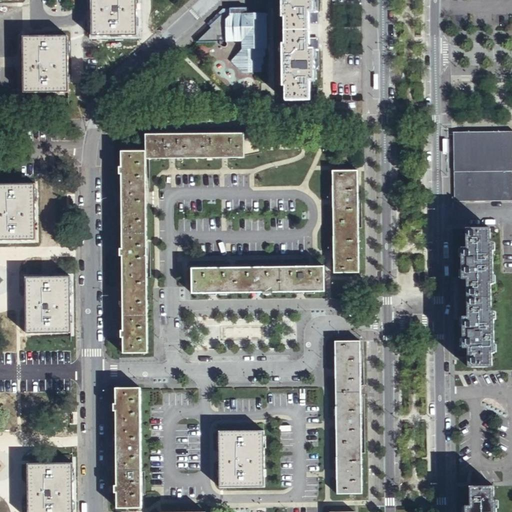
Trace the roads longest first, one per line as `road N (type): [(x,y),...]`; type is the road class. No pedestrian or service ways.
road 1 (residential): [(209,0),(121,78),(93,131),(90,369)]
road 2 (residential): [(387,321),(322,323),(312,357),(297,367),(90,369)]
road 3 (tertiary): [(440,321),(435,0)]
road 4 (tertiary): [(383,0),(387,321)]
road 5 (tertiary): [(387,321),(390,511)]
road 6 (tertiary): [(442,511),(440,321)]
road 7 (residential): [(90,369),(91,511)]
